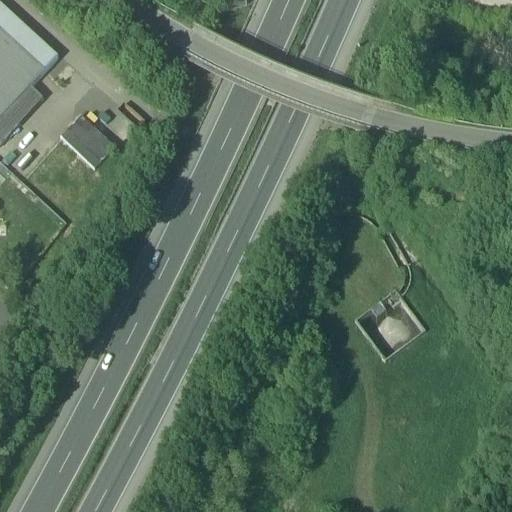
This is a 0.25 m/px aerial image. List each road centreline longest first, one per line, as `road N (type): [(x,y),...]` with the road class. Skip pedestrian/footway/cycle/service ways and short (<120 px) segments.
road 1 (motorway): [(115,511),(275,198),(364,0)]
road 2 (motorway): [(308,0),(230,180),(63,511)]
road 3 (tertiary): [(111,0),(189,52),(360,132),(511,161)]
